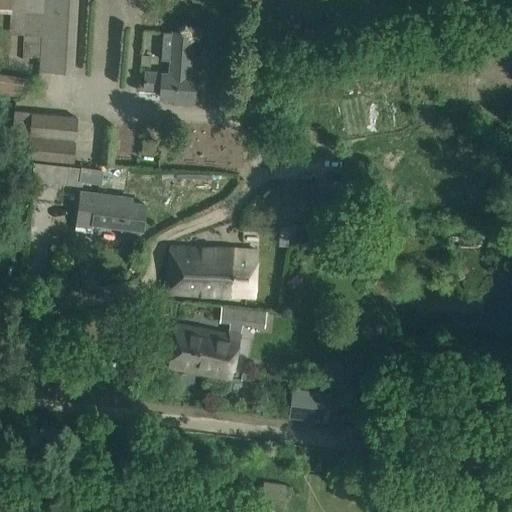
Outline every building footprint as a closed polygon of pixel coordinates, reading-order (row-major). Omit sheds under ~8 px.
[(0,0),(0,12),(10,13),(10,0),(0,0)] [(20,0),(19,36),(28,36),(27,52),(40,53),(39,71),(75,73),(77,0),(20,0)] [(189,76),(192,34),(172,32),(162,32),(160,59),(170,60),(169,75),(144,73),(143,88),(159,89),(159,97),(172,99),(172,104),(190,106),(191,100),(193,100),(195,76),(189,76)] [(149,67),(150,57),(141,57),(141,67),(149,67)] [(406,97),(392,98),(393,122),(407,122),(406,97)] [(29,148),(28,158),(72,162),(77,118),(15,112),(13,137),(26,138),(25,147),(29,148)] [(301,123),(280,120),(277,149),(298,152),(301,123)] [(101,127),(98,163),(112,164),(116,128),(101,127)] [(59,163),(34,161),(32,183),(56,186),(59,163)] [(62,164),(61,182),(78,184),(79,166),(62,164)] [(103,170),(80,167),(78,181),(101,185),(103,170)] [(319,183),(283,183),(282,199),(318,200),(319,183)] [(92,223),(119,227),(119,234),(138,237),(139,229),(142,230),(145,205),(125,202),(126,197),(78,191),(74,227),(91,229),(92,223)] [(169,247),(167,293),(254,297),(256,251),(169,247)] [(221,306),(219,321),(264,326),(266,311),(221,306)] [(199,329),(176,324),(168,367),(230,379),(238,337),(199,329)] [(291,388),(288,417),(326,421),(329,393),(291,388)] [(263,482),(261,496),(286,499),(287,492),(290,492),(291,485),(263,482)]
